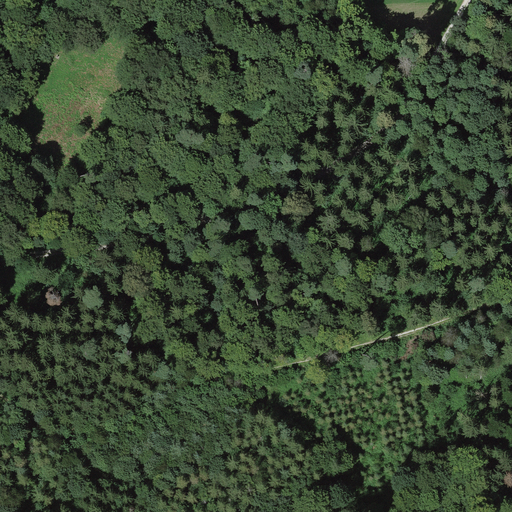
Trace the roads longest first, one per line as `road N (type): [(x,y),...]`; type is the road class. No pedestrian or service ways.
road 1 (track): [(0,257),(154,233),(240,208),(328,169),(391,125),(466,0)]
road 2 (track): [(511,296),(326,357),(222,374),(150,415),(61,442)]
road 3 (track): [(0,395),(146,511)]
